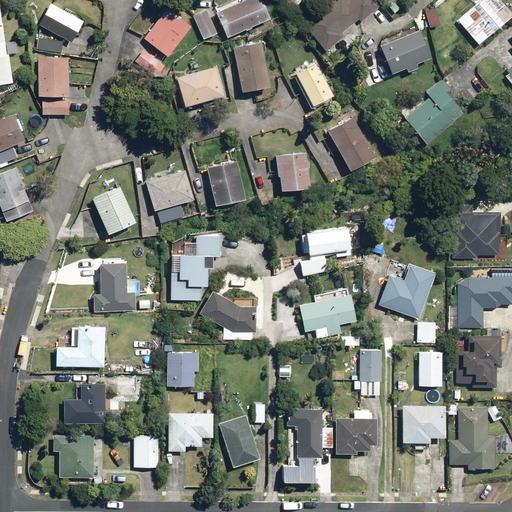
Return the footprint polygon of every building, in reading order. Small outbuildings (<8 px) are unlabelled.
[(260,0),(242,0),(215,12),(226,37),(245,29),(245,30),(251,27),(250,27),(269,18),(260,0)] [(313,5),(309,0),(283,0),(282,1),(295,18),(313,5)] [(379,6),(374,0),(330,0),(302,23),(325,51),(344,36),(341,33),(358,19),(360,22),(379,6)] [(502,0),(480,0),(457,20),(478,45),(511,15),(511,14),(502,2),(504,1),(502,0)] [(50,3),(38,24),(70,42),(82,21),(50,3)] [(166,8),(143,38),(167,56),(190,27),(166,8)] [(205,8),(191,15),(202,40),(216,33),(205,8)] [(0,84),(12,83),(8,54),(6,55),(0,10),(0,84)] [(418,30),(379,45),(391,73),(405,68),(407,71),(417,67),(415,63),(430,58),(418,30)] [(62,41),(37,37),(36,49),(60,52),(62,41)] [(261,42),(232,47),(240,91),(268,86),(261,42)] [(164,65),(142,49),(133,60),(155,77),(164,65)] [(68,57),(37,57),(37,95),(68,95),(68,57)] [(332,95),(315,63),(294,73),(311,106),(332,95)] [(214,66),(175,77),(183,106),(222,95),(214,66)] [(429,97),(403,117),(423,143),(462,113),(445,91),(449,87),(442,79),(425,92),(429,97)] [(70,99),(41,99),(41,114),(70,114),(70,99)] [(13,114),(0,118),(0,149),(24,140),(13,114)] [(352,117),(327,130),(348,170),(373,156),(352,117)] [(0,163),(16,157),(12,147),(0,151),(0,163)] [(278,176),(279,190),(308,187),(306,167),(308,167),(307,160),(305,160),(304,151),(277,154),(275,155),(276,176),(278,176)] [(235,160),(205,166),(213,205),(243,199),(235,160)] [(16,166),(0,172),(0,207),(5,221),(33,211),(16,166)] [(144,181),(153,210),(156,209),(160,223),(183,216),(179,203),(192,199),(184,169),(144,181)] [(119,185),(91,197),(107,233),(134,222),(119,185)] [(500,234),(500,212),(481,212),(481,213),(471,214),(471,204),(450,205),(451,258),(477,258),(477,255),(498,255),(498,234),(500,234)] [(171,269),(169,269),(169,300),(200,300),(200,285),(205,285),(205,268),(212,268),(212,256),(219,256),(219,235),(194,235),(194,242),(171,242),(171,269)] [(124,261),(98,262),(99,293),(93,293),(93,312),(135,310),(134,278),(125,278),(124,261)] [(388,275),(378,304),(418,318),(427,291),(428,291),(435,272),(407,262),(402,278),(396,276),(396,277),(388,275)] [(457,283),(457,327),(482,327),(482,307),(495,307),(500,304),(511,304),(511,294),(511,293),(511,276),(466,276),(457,283)] [(211,289),(198,313),(222,326),(222,339),(251,339),(251,332),(255,332),(255,305),(239,305),(211,289)] [(349,293),(298,305),(304,331),(314,329),(316,338),(340,333),(338,324),(355,320),(349,293)] [(149,299),(139,300),(139,309),(150,308),(149,299)] [(434,322),(416,322),(416,342),(434,342),(434,322)] [(76,346),(55,346),(55,366),(103,366),(104,325),(76,325),(76,346)] [(491,335),(467,335),(467,351),(455,351),(455,383),(471,383),(471,387),(495,387),(495,367),(500,367),(500,335),(500,328),(491,328),(491,335)] [(358,336),(341,336),(341,345),(358,345),(358,336)] [(166,351),(165,386),(193,386),(193,371),(197,371),(197,351),(179,351),(179,345),(163,344),(163,351),(166,351)] [(381,349),(359,349),(358,381),(359,381),(359,395),(379,395),(379,381),(380,381),(381,349)] [(441,352),(418,351),(417,386),(440,386),(441,352)] [(143,376),(116,376),(116,397),(143,398),(143,376)] [(104,383),(79,383),(79,399),(63,399),(63,423),(104,424),(104,383)] [(264,403),(254,403),(254,423),(264,423),(264,403)] [(444,405),(401,405),(401,442),(428,442),(428,437),(443,437),(444,405)] [(493,421),(500,416),(494,405),(487,410),(487,411),(493,421)] [(486,407),(457,408),(457,439),(448,439),(448,464),(467,464),(467,469),(474,469),(474,468),(494,468),(494,436),(487,437),(486,407)] [(296,429),(296,457),(321,457),(321,408),(286,408),(286,425),(294,425),(294,429),(296,429)] [(353,417),(335,417),(334,453),(356,453),(356,450),(369,450),(369,445),(375,445),(376,417),(371,417),(371,413),(368,413),(368,410),(353,409),(353,417)] [(212,413),(167,412),(167,451),(184,451),(184,446),(201,446),(201,437),(212,437),(212,413)] [(245,414),(218,423),(231,467),(259,458),(245,414)] [(331,426),(323,427),(324,447),(332,447),(331,426)] [(58,451),(57,476),(92,477),(93,435),(52,434),(52,450),(58,451)] [(158,435),(132,436),(133,467),(158,467),(158,435)]
